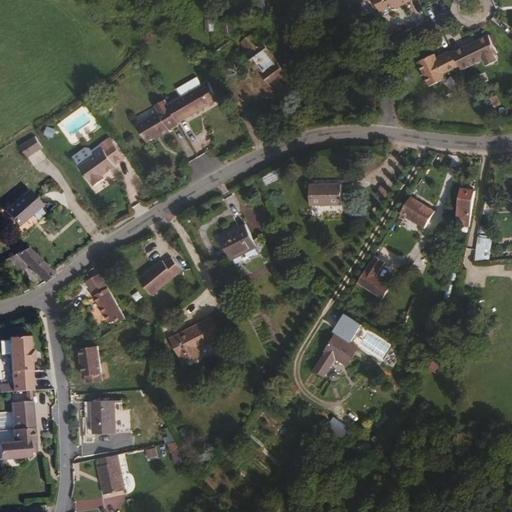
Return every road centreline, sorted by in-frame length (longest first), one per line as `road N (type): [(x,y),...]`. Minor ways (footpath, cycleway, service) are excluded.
road 1 (unclassified): [(43,296),(88,255),(255,158),(322,135),(378,132)]
road 2 (track): [(431,139),(297,363),(302,387),(320,401),(335,403),(356,387)]
road 3 (unclassified): [(59,511),(63,466),(43,296)]
road 4 (residential): [(378,132),(389,51),(472,5)]
road 5 (unclassified): [(378,132),(511,140)]
